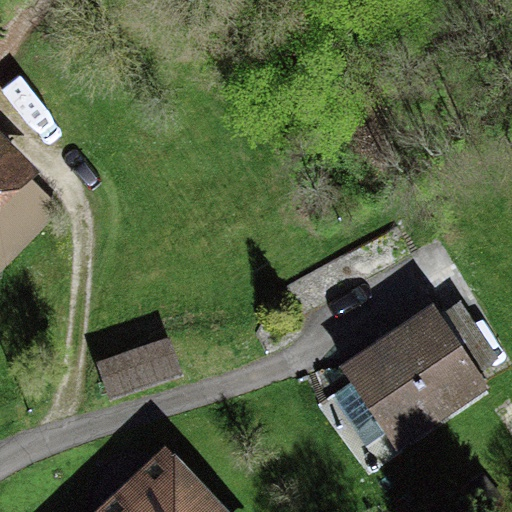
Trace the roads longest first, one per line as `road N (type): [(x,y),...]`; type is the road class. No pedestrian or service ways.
road 1 (track): [(0,456),(303,357),(438,287),(489,357)]
road 2 (track): [(56,437),(76,372),(72,203),(53,151),(1,86),(0,71)]
